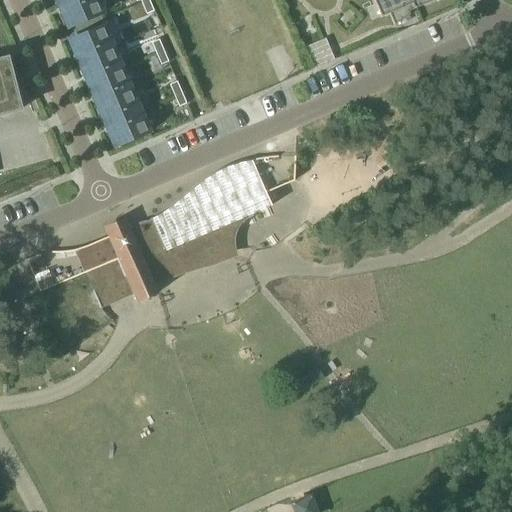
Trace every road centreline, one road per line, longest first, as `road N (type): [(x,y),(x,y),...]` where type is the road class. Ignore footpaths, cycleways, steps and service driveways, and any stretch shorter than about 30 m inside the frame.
road 1 (residential): [(103,200),(500,31)]
road 2 (residential): [(103,200),(17,0)]
